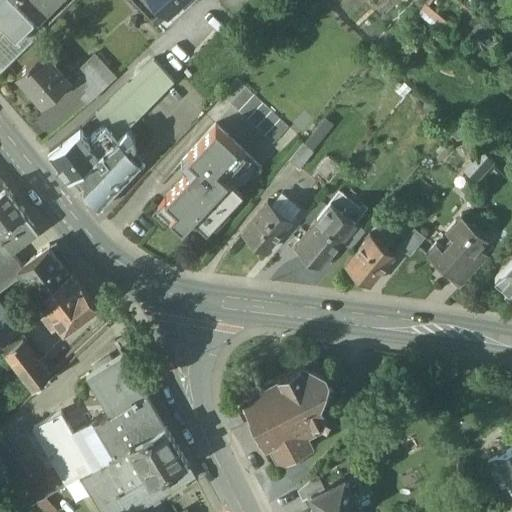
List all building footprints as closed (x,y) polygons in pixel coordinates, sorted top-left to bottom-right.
[(0,0),(0,19),(9,29),(0,37),(0,70),(46,26),(38,19),(57,0),(0,0)] [(151,0),(134,0),(154,20),(162,12),(151,0)] [(151,0),(162,12),(167,16),(185,0),(151,0)] [(70,79),(43,49),(26,64),(27,65),(17,74),(43,103),(70,79)] [(117,76),(97,54),(78,71),(80,74),(79,75),(79,76),(80,76),(80,77),(72,84),(88,102),(117,76)] [(154,59),(120,91),(143,113),(174,81),(154,59)] [(237,79),(222,96),(230,104),(246,87),(237,79)] [(246,87),(230,104),(239,112),(255,95),(246,87)] [(120,91),(96,115),(109,129),(95,140),(98,142),(94,146),(99,154),(117,140),(128,128),(143,113),(120,91)] [(255,95),(239,112),(248,121),(263,104),(255,95)] [(263,104),(248,121),(256,129),(272,112),(263,104)] [(431,104),(425,110),(433,117),(439,111),(431,104)] [(272,112),(256,129),(265,137),(281,120),(272,112)] [(281,120),(265,137),(273,145),(289,128),(281,120)] [(216,127),(181,164),(186,168),(186,167),(190,171),(165,199),(176,209),(170,217),(182,229),(193,217),(228,180),(225,176),(217,169),(237,147),(216,127)] [(117,140),(99,154),(77,170),(85,179),(84,183),(84,186),(85,189),(87,192),(88,191),(99,206),(98,207),(99,209),(121,185),(121,184),(124,181),(124,182),(142,163),(141,161),(140,162),(131,150),(134,148),(135,144),(136,141),(135,137),(128,128),(117,140)] [(80,130),(50,151),(69,175),(77,170),(99,154),(94,146),(80,130)] [(304,143),(290,160),(300,168),(313,151),(304,143)] [(237,147),(217,169),(225,176),(245,154),(237,147)] [(482,151),(466,168),(476,177),(492,160),(482,151)] [(245,154),(225,176),(228,180),(242,193),(263,170),(245,154)] [(228,180),(193,217),(207,230),(242,193),(228,180)] [(0,228),(24,210),(6,185),(0,188),(0,228)] [(298,212),(278,196),(272,203),(268,200),(243,231),(266,250),(298,212)] [(165,199),(158,206),(170,217),(176,209),(165,199)] [(39,228),(24,210),(0,228),(0,233),(12,248),(39,228)] [(356,222),(341,210),(332,221),(323,213),(317,219),(341,240),(356,222)] [(317,219),(296,245),(320,266),(342,240),(341,240),(317,219)] [(456,238),(445,250),(437,242),(429,252),(453,273),(454,274),(468,259),(479,246),(487,237),(474,225),(469,230),(457,220),(448,230),(456,238)] [(414,226),(399,245),(410,254),(425,235),(414,226)] [(0,288),(22,271),(19,266),(23,263),(12,248),(0,233),(0,288)] [(371,234),(346,264),(371,283),(395,253),(371,234)] [(70,270),(50,243),(35,254),(55,281),(70,270)] [(489,254),(479,246),(468,259),(477,267),(489,254)] [(55,281),(35,254),(23,263),(19,266),(22,271),(38,293),(55,281)] [(511,258),(496,277),(507,287),(505,290),(511,296),(511,258)] [(468,259),(454,274),(453,273),(449,277),(460,287),(477,267),(468,259)] [(55,281),(38,293),(48,306),(44,309),(55,324),(59,321),(65,328),(96,303),(81,283),(80,284),(70,270),(55,281)] [(10,312),(0,299),(0,319),(9,313),(10,312)] [(9,313),(0,319),(0,341),(6,349),(24,334),(9,313)] [(24,334),(6,349),(34,386),(50,371),(24,334)] [(148,389),(126,350),(91,370),(114,409),(146,391),(148,389)] [(250,411),(260,429),(320,400),(329,375),(326,369),(304,362),(245,392),(244,397),(250,410),(250,411)] [(114,409),(110,411),(87,425),(100,447),(88,454),(94,465),(128,445),(165,423),(146,391),(114,409)] [(320,400),(260,429),(258,430),(266,445),(270,443),(277,457),(282,458),(313,442),(308,432),(316,427),(313,420),(327,413),(320,400)] [(75,432),(62,410),(35,426),(57,463),(67,481),(80,474),(94,465),(88,454),(75,432)] [(165,423),(128,445),(137,455),(131,459),(139,471),(144,468),(149,477),(152,482),(189,461),(165,423)] [(100,447),(87,425),(75,432),(88,454),(100,447)] [(26,468),(0,439),(0,467),(12,481),(26,468)] [(139,471),(131,459),(137,455),(128,445),(94,465),(80,474),(90,491),(102,511),(128,511),(119,495),(149,477),(144,468),(139,471)] [(511,448),(490,461),(499,477),(505,474),(509,481),(511,485),(511,448)] [(189,461),(152,482),(149,477),(119,495),(128,511),(134,511),(197,474),(189,461)] [(348,462),(341,466),(346,476),(354,472),(348,462)] [(57,463),(43,471),(44,473),(29,481),(27,478),(31,476),(26,468),(12,481),(8,485),(27,505),(66,482),(67,481),(57,463)] [(338,470),(321,480),(324,487),(342,478),(338,470)] [(317,472),(297,489),(303,499),(308,496),(308,495),(324,487),(321,480),(317,472)] [(346,476),(345,477),(354,493),(363,488),(355,472),(354,472),(346,476)] [(90,491),(80,474),(67,481),(66,482),(76,499),(90,491)] [(505,474),(499,477),(503,484),(509,481),(505,474)] [(324,487),(308,495),(308,496),(317,511),(318,511),(321,511),(322,511),(352,511),(361,508),(354,493),(345,477),(342,478),(324,487)]
